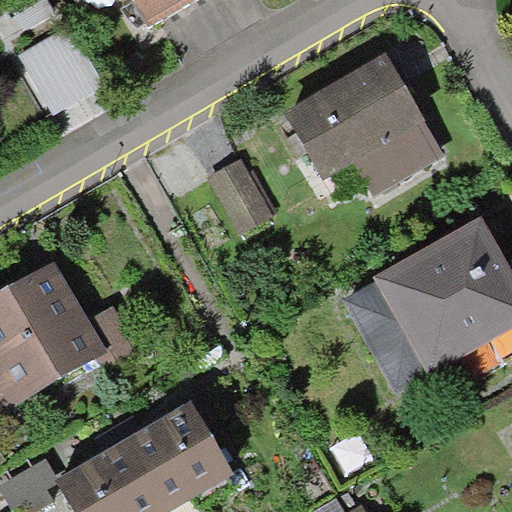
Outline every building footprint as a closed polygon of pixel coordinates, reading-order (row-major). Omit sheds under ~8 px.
[(125,0),(146,36),(208,0),(125,0)] [(72,29),(22,56),(54,115),(105,88),(72,29)] [(286,117),(324,184),(357,166),(374,198),(443,160),(399,81),(387,60),(286,117)] [(206,178),(241,240),(274,221),(239,160),(206,178)] [(344,303),(396,397),(511,332),(511,283),(481,228),(415,264),(344,303)] [(0,410),(3,415),(95,360),(106,379),(141,359),(113,311),(90,325),(56,267),(11,293),(0,299),(0,410)] [(54,485),(70,511),(179,511),(231,481),(187,407),(157,425),(90,464),(54,485)] [(0,448),(0,467),(8,463),(0,448)]
